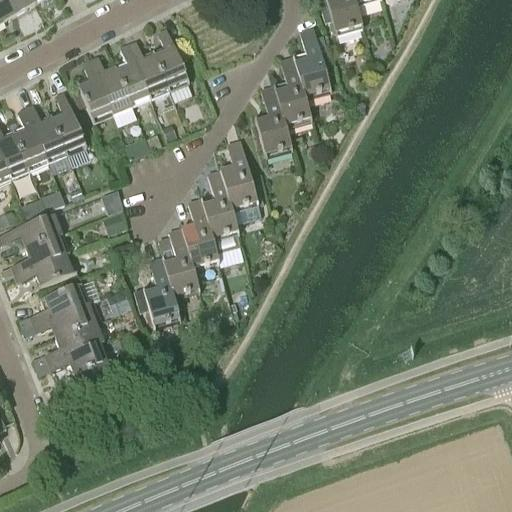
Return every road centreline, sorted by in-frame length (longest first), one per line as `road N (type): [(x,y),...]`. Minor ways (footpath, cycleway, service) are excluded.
road 1 (primary): [(121,511),(511,369)]
road 2 (residential): [(140,207),(175,193),(282,33),(287,0)]
road 3 (residential): [(0,491),(34,473),(41,455),(0,345)]
road 4 (residential): [(155,0),(0,79)]
